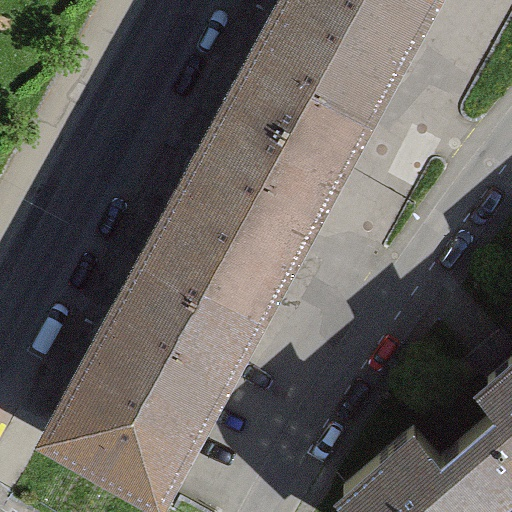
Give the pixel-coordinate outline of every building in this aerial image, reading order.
[(364,159),(444,12),(423,0),(289,0),(240,92),(364,159)] [(423,0),(444,12),(450,0),(423,0)] [(273,325),(364,159),(240,92),(149,258),(273,325)] [(180,495),(273,325),(149,258),(56,427),(180,495)] [(355,511),(506,511),(511,507),(511,346),(471,381),(494,408),(443,452),(421,427),(342,495),(355,511)]
